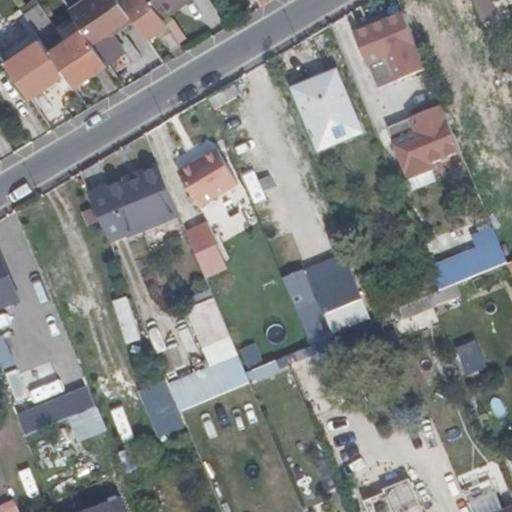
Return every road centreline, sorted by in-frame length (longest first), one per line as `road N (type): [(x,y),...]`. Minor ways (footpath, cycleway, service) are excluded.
road 1 (residential): [(316,0),(0,190)]
road 2 (unknown): [(247,41),(319,246)]
